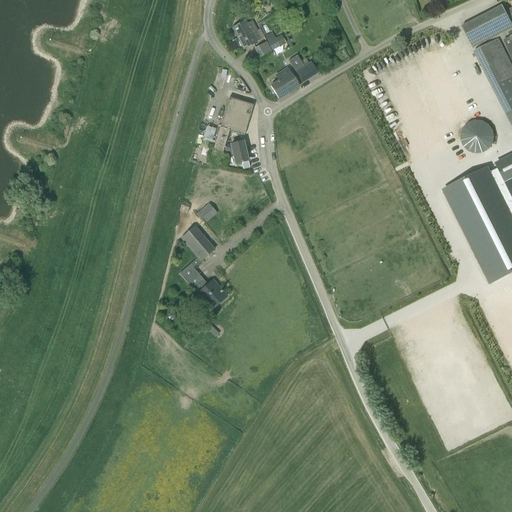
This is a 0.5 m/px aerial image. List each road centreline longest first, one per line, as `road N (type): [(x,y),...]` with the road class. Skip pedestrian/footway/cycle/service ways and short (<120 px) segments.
road 1 (unclassified): [(434,511),(362,391),(269,165),(265,114)]
road 2 (unclassified): [(265,114),(479,0)]
road 3 (unclassified): [(265,114),(251,84),(209,36),(210,0)]
